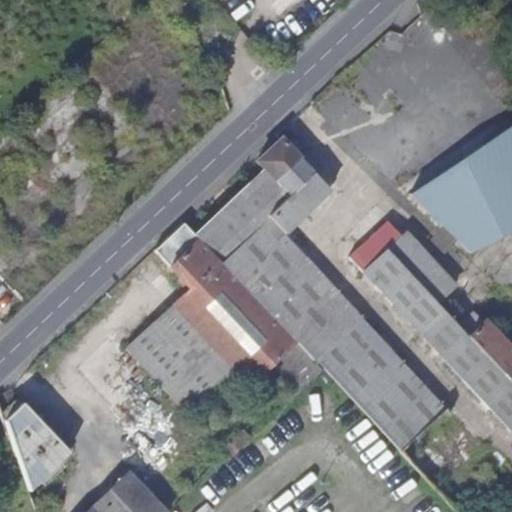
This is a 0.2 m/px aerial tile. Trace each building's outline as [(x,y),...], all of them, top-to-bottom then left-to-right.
[(511,128),(411,193),(471,254),(511,225),(511,128)] [(218,260),(236,279),(281,236),(328,191),(280,139),(257,161),(264,170),(195,236),(218,260)] [(218,260),(195,236),(181,223),(152,251),(189,288),(218,260)] [(511,490),(489,511),(511,511),(511,352),(473,313),(457,327),(382,252),(399,236),(388,223),(345,261),(511,434),(511,490)] [(490,476),(499,468),(481,449),(458,472),(436,448),(460,425),(281,236),(236,279),(323,370),(457,511),(468,511),(497,485),(490,476)] [(218,260),(189,288),(126,350),(187,413),(233,369),(249,385),(272,363),(300,392),(323,370),(236,279),(218,260)] [(3,421),(11,444),(28,490),(68,452),(21,403),(3,421)] [(230,459),(249,440),(241,432),(222,451),(223,452),(230,459)] [(164,511),(125,471),(83,511),(164,511)]
